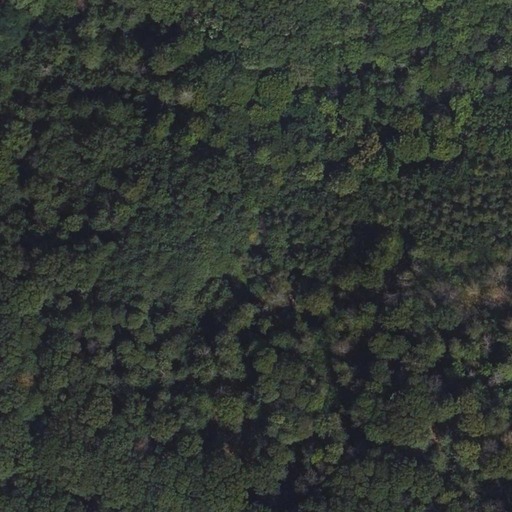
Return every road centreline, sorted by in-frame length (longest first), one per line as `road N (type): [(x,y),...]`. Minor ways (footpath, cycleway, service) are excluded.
road 1 (track): [(511,152),(401,166),(348,156),(287,161),(162,135)]
road 2 (track): [(0,411),(162,135)]
road 3 (track): [(0,444),(312,511)]
